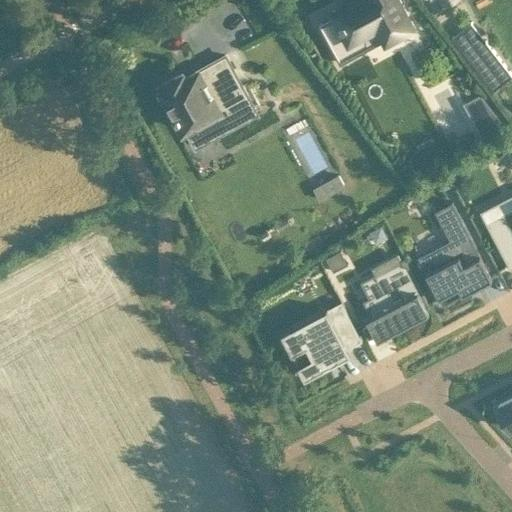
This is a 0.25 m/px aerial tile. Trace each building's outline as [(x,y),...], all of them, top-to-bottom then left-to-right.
[(414,25),(400,0),(351,0),(333,10),(335,15),(319,24),(340,62),(365,49),(358,35),(378,24),(386,40),(414,25)] [(511,72),(486,39),(467,54),(494,89),(511,75),(511,72)] [(238,80),(225,55),(184,77),(182,73),(162,84),(165,88),(162,90),(183,129),(208,116),(218,134),(256,113),(242,86),(236,89),(232,83),(238,80)] [(497,119),(476,130),(482,140),(505,128),(497,119)] [(450,238),(418,255),(443,303),(447,300),(492,277),(489,270),(452,200),(435,210),(450,238)] [(487,220),(486,221),(511,269),(511,267),(511,229),(503,213),(488,221),(487,220)] [(341,248),(326,256),(326,257),(329,256),(335,268),(333,270),(333,271),(348,263),(348,262),(345,263),(339,251),(341,249),(341,248)] [(375,272),(360,280),(369,296),(363,299),(371,315),(366,317),(377,338),(429,311),(427,307),(430,305),(405,257),(401,258),(403,262),(377,276),(375,272)] [(324,309),(274,335),(283,352),(290,348),(291,349),(305,375),(305,376),(340,358),(351,352),(348,347),(362,339),(342,300),(324,309)] [(511,396),(496,405),(505,423),(507,421),(510,427),(511,426),(511,396)]
